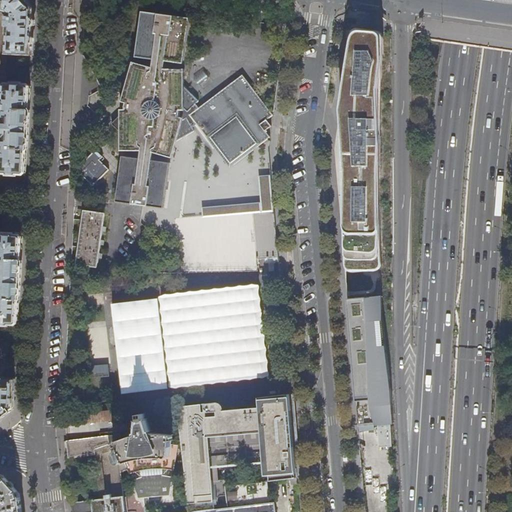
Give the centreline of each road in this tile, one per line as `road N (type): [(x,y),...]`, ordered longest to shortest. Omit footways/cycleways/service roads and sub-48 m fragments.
road 1 (residential): [(340,511),(308,150),(328,0)]
road 2 (trunk): [(466,511),(482,211),(509,0)]
road 3 (trunk): [(466,0),(441,208),(425,511)]
road 4 (trunk): [(404,1),(396,319),(412,511)]
road 5 (residential): [(62,0),(41,456)]
